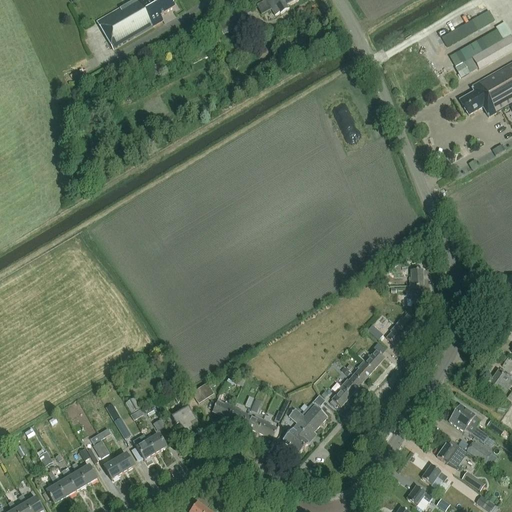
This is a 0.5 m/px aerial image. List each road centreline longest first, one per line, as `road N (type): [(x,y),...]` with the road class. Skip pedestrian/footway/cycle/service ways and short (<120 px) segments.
road 1 (tertiary): [(349,506),(442,371),(462,305),(448,249),(335,0)]
road 2 (tertiary): [(131,511),(222,463),(247,467),(302,510)]
